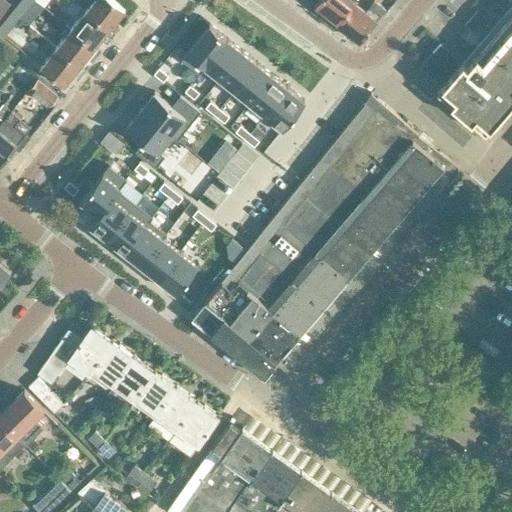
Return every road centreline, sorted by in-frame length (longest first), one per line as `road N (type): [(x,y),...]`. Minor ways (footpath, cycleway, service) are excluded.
road 1 (unclassified): [(298,408),(303,386),(488,168)]
road 2 (residential): [(298,408),(263,402),(75,265)]
road 3 (residential): [(4,209),(171,0)]
road 4 (unclassified): [(433,511),(306,425),(298,408)]
road 5 (residential): [(362,61),(488,168)]
